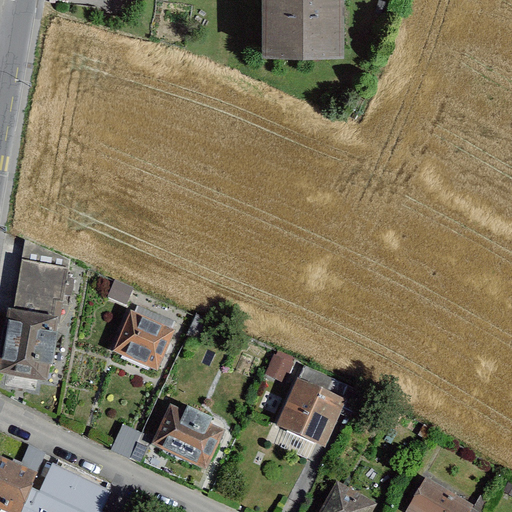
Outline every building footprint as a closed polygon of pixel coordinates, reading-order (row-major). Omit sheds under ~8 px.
[(358,0),(275,0),(273,52),(356,55),(358,0)] [(19,258),(14,304),(49,308),(52,285),(64,286),(67,263),(19,258)] [(71,323),(18,313),(6,377),(60,387),(71,323)] [(183,336),(137,316),(120,355),(165,376),(183,336)] [(354,404),(304,382),(284,428),(333,451),(354,404)] [(234,434),(176,407),(158,447),(216,474),(234,434)] [(131,458),(142,433),(124,425),(114,450),(131,458)] [(287,433),(282,445),(303,454),(309,441),(287,433)] [(35,511),(50,480),(0,457),(0,510),(4,511),(35,511)] [(480,511),(481,511),(432,482),(414,511),(480,511)] [(381,511),(384,508),(343,488),(331,511),(381,511)]
